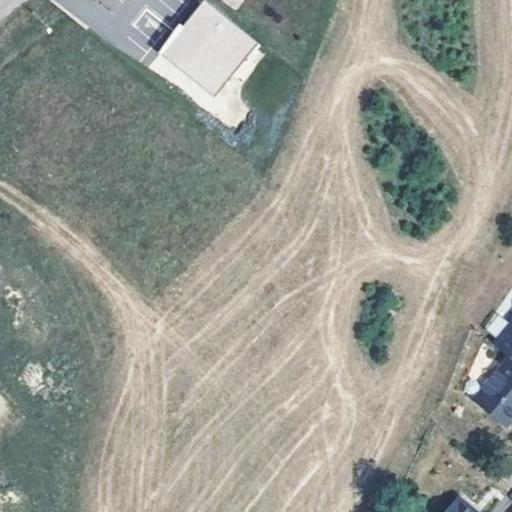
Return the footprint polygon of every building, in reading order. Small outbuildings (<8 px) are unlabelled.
[(261,44),(205,0),(203,0),(161,52),(218,97),(261,44)] [(508,355),(511,358),(511,317),(491,341),(508,355)] [(511,358),(508,355),(475,398),(505,425),(511,416),(511,358)] [(136,430),(97,385),(68,409),(85,428),(68,443),(102,482),(123,464),(136,430)] [(3,511),(10,486),(0,474),(0,511),(3,511)] [(437,511),(476,511),(475,511),(454,493),(437,511)]
